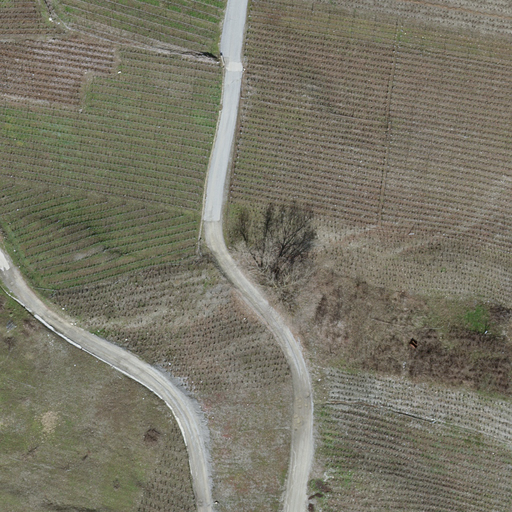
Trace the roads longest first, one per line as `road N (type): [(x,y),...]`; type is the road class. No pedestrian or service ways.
road 1 (unclassified): [(276,511),(285,426),(280,366),(209,254),(203,218),(236,0)]
road 2 (unclassified): [(0,280),(29,314),(140,382),(163,407),(178,444),(188,511)]
road 3 (track): [(500,511),(511,390)]
